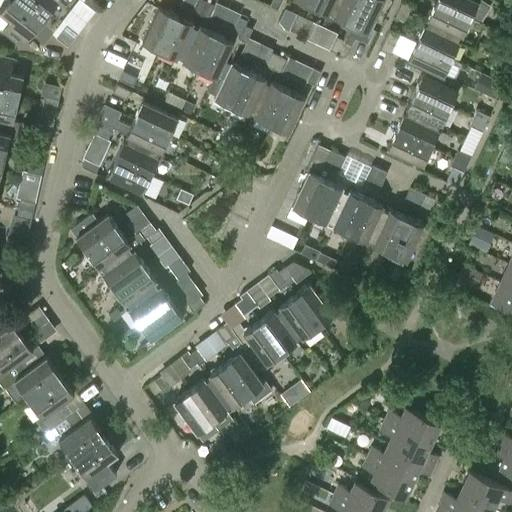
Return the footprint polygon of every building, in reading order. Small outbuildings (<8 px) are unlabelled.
[(21,48),(44,18),(21,0),(8,0),(0,11),(0,12),(9,20),(0,31),(21,48)] [(21,0),(44,18),(58,0),(57,0),(21,0)] [(84,0),(83,1),(95,10),(100,3),(96,0),(84,0)] [(200,15),(206,1),(203,0),(197,0),(192,11),(200,15)] [(271,0),(271,2),(269,5),(277,9),(281,0),(271,0)] [(312,0),(311,5),(328,13),(329,11),(328,10),(332,0),(312,0)] [(351,24),(361,0),(332,0),(328,10),(329,11),(335,14),(333,16),(351,24)] [(345,57),(351,43),(356,33),(369,40),(374,28),(371,26),(382,0),(361,0),(351,24),(343,40),(337,53),(345,57)] [(482,0),(434,0),(434,1),(470,18),(480,22),(491,5),(482,0)] [(206,1),(200,15),(207,18),(214,5),(206,1)] [(416,7),(403,1),(399,9),(412,15),(416,7)] [(426,18),(429,19),(444,26),(441,33),(456,40),(457,40),(459,34),(462,35),(470,18),(434,1),(426,18)] [(159,49),(176,14),(158,6),(141,41),(159,49)] [(408,23),(412,15),(399,9),(395,17),(408,23)] [(176,14),(159,49),(176,57),(177,55),(176,55),(183,39),(191,43),(198,28),(197,27),(192,25),(193,22),(176,14)] [(297,14),(295,17),(290,27),(298,31),(305,17),(297,14)] [(232,30),(240,33),(244,25),(245,25),(247,20),(239,16),(232,30)] [(312,21),(305,17),(298,31),(306,35),(312,21)] [(424,24),(415,41),(451,58),(459,41),(457,40),(456,40),(441,33),(444,26),(429,19),(426,25),(424,24)] [(72,39),(77,33),(78,32),(66,23),(61,30),(72,39)] [(176,55),(177,55),(183,58),(182,60),(199,68),(216,33),(198,25),(197,27),(198,28),(191,43),(183,39),(176,55)] [(252,28),(245,25),(244,25),(240,33),(238,38),(246,42),(252,28)] [(380,49),(393,55),(397,47),(395,46),(400,34),(390,29),(384,41),(380,49)] [(67,46),(72,39),(61,30),(55,37),(67,46)] [(230,64),(229,64),(224,61),(233,41),(216,33),(199,68),(215,76),(215,75),(223,79),(230,64)] [(337,53),(343,40),(336,36),(329,49),(337,53)] [(443,73),(451,58),(415,41),(407,58),(427,68),(424,74),(424,75),(439,81),(443,73)] [(272,69),(279,55),(271,52),(264,65),(272,69)] [(0,94),(17,98),(23,75),(10,72),(13,58),(0,55),(0,94)] [(279,55),(272,69),(280,73),(287,59),(279,55)] [(231,105),(248,69),(231,61),(229,64),(230,64),(223,79),(215,75),(215,76),(207,91),(215,94),(214,97),(231,105)] [(314,84),(320,71),(313,67),(306,81),(314,84)] [(270,83),(269,83),(264,80),(265,77),(248,69),(231,105),(248,113),(249,111),(248,110),(255,95),(263,98),(270,83)] [(136,78),(123,71),(119,79),(133,86),(136,78)] [(424,75),(424,74),(422,72),(414,90),(449,106),(457,89),(455,88),(459,81),(443,73),(439,81),(424,75)] [(480,77),(475,89),(496,99),(501,88),(480,77)] [(271,124),(288,88),(271,80),(269,83),(270,83),(263,98),(255,95),(248,110),(249,111),(255,113),(254,116),(271,124)] [(130,91),(116,84),(113,92),(126,99),(130,91)] [(305,96),(288,88),(271,124),(288,132),(305,96)] [(449,106),(414,90),(406,107),(408,108),(409,107),(424,114),(420,122),(436,129),(436,128),(439,122),(441,123),(449,106)] [(0,117),(12,120),(17,98),(0,94),(0,117)] [(44,95),(42,104),(57,107),(58,99),(44,95)] [(194,104),(185,99),(181,108),(190,112),(194,104)] [(134,117),(169,134),(177,117),(142,100),(134,117)] [(117,122),(122,110),(100,101),(95,113),(117,122)] [(55,115),(57,107),(42,104),(40,112),(55,115)] [(409,107),(408,108),(405,114),(403,112),(395,130),(430,146),(438,129),(436,128),(436,129),(420,122),(424,114),(409,107)] [(473,117),(486,123),(489,115),(477,109),(473,117)] [(19,122),(12,120),(0,117),(0,155),(4,157),(9,135),(16,136),(19,122)] [(115,123),(101,117),(97,125),(111,131),(115,123)] [(126,134),(128,136),(128,135),(144,142),(140,149),(155,157),(156,156),(158,150),(161,151),(169,134),(134,117),(126,134)] [(482,131),(486,123),(473,117),(469,125),(482,131)] [(107,139),(111,131),(97,125),(94,132),(107,139)] [(430,146),(395,130),(387,147),(422,163),(430,146)] [(115,157),(150,174),(158,157),(156,156),(155,157),(140,149),(144,142),(128,135),(128,136),(125,141),(123,140),(115,157)] [(331,166),(337,153),(329,149),(323,163),(331,166)] [(453,157),(467,164),(471,155),(457,149),(453,157)] [(244,167),(249,157),(240,153),(235,163),(244,167)] [(345,156),(337,153),(331,166),(339,170),(345,156)] [(142,191),(150,174),(115,157),(107,175),(142,191)] [(463,171),(467,164),(453,157),(450,165),(463,171)] [(85,158),(82,166),(95,172),(99,165),(85,158)] [(27,171),(41,174),(43,166),(29,162),(27,171)] [(379,168),(371,164),(365,178),(373,181),(379,168)] [(387,171),(379,168),(373,181),(381,185),(387,171)] [(309,214),(325,178),(308,170),(291,206),(309,214)] [(342,186),(325,178),(309,214),(326,222),(327,219),(326,219),(333,204),(341,207),(348,192),(347,191),(341,189),(342,186)] [(411,204),(418,190),(410,186),(404,200),(411,204)] [(193,194),(181,188),(177,198),(189,203),(193,194)] [(326,219),(327,219),(333,222),(332,225),(349,233),(365,197),(348,189),(347,191),(348,192),(341,207),(333,204),(326,219)] [(425,194),(418,190),(411,204),(419,207),(425,194)] [(383,205),(365,197),(349,233),(366,241),(367,238),(366,238),(373,222),(381,226),(388,211),(387,210),(381,208),(383,205)] [(33,210),(35,201),(20,198),(18,207),(33,210)] [(130,220),(142,211),(137,204),(125,213),(130,220)] [(31,218),(33,210),(18,207),(16,215),(31,218)] [(366,238),(367,238),(373,241),(372,243),(389,251),(406,216),(388,208),(387,210),(388,211),(381,226),(373,222),(366,238)] [(107,213),(98,220),(91,212),(69,228),(87,251),(118,228),(107,213)] [(423,224),(406,216),(389,251),(406,259),(423,224)] [(155,229),(150,222),(138,231),(144,238),(146,236),(155,229)] [(158,227),(155,229),(146,236),(144,238),(149,245),(163,234),(158,227)] [(118,228),(87,251),(98,267),(100,265),(100,264),(113,254),(118,261),(132,251),(131,250),(128,245),(130,244),(118,228)] [(477,229),(469,246),(487,253),(494,237),(477,229)] [(298,237),(289,233),(284,244),(292,248),(298,237)] [(7,252),(22,255),(24,246),(10,243),(7,252)] [(100,264),(100,265),(104,270),(102,272),(113,287),(145,264),(133,249),(131,250),(132,251),(118,261),(113,254),(100,264)] [(184,263),(179,256),(167,264),(172,272),(184,263)] [(189,270),(184,263),(172,272),(177,278),(189,270)] [(511,264),(508,263),(499,281),(511,287),(511,264)] [(124,303),(126,301),(126,300),(140,290),(144,297),(158,287),(158,286),(154,281),(156,280),(145,264),(113,287),(124,303)] [(284,266),(278,271),(277,271),(284,280),(283,280),(286,284),(294,279),(284,266)] [(277,285),(283,280),(284,280),(277,271),(278,271),(276,268),(268,274),(277,285)] [(511,287),(499,281),(490,300),(511,310),(511,287)] [(294,294),(317,326),(333,315),(309,283),(294,294)] [(139,323),(171,300),(160,285),(158,286),(158,287),(144,297),(140,290),(126,300),(126,301),(130,306),(128,308),(139,323)] [(239,295),(241,298),(248,307),(248,306),(250,309),(257,304),(246,289),(239,295)] [(302,337),(317,326),(294,294),(279,305),(280,308),(281,307),(291,321),(284,326),(294,339),(295,339),(300,335),(302,337)] [(193,312),(205,303),(199,296),(187,305),(193,312)] [(460,318),(466,305),(446,296),(440,309),(460,318)] [(243,314),(250,309),(248,306),(248,307),(241,298),(235,303),(243,314)] [(171,300),(139,323),(151,338),(182,315),(171,300)] [(25,311),(30,319),(43,311),(37,303),(25,311)] [(258,320),(281,352),(297,341),(295,339),(294,339),(284,326),(291,321),(281,307),(280,308),(275,311),(273,309),(258,320)] [(0,343),(18,330),(4,311),(0,314),(0,343)] [(36,327),(48,319),(43,311),(30,319),(36,327)] [(281,352),(258,320),(243,332),(266,363),(281,352)] [(225,341),(232,336),(223,324),(216,329),(225,341)] [(18,330),(0,343),(0,371),(0,372),(0,384),(3,388),(15,380),(25,372),(16,360),(32,349),(18,330)] [(25,372),(15,380),(24,393),(21,396),(24,401),(60,375),(38,344),(32,349),(16,360),(25,372)] [(196,362),(198,365),(206,359),(196,348),(189,352),(189,353),(196,362)] [(189,367),(196,362),(189,353),(189,352),(187,350),(180,355),(189,367)] [(265,380),(262,382),(239,351),(224,363),(247,394),(254,403),(272,389),(265,380)] [(209,374),(210,376),(211,376),(221,389),(215,394),(225,408),(225,407),(231,403),(232,406),(247,394),(224,363),(209,374)] [(163,391),(169,386),(160,374),(154,379),(161,388),(163,391)] [(60,375),(24,401),(28,406),(32,403),(41,416),(36,420),(44,432),(66,416),(58,405),(74,394),(60,375)] [(188,389),(212,421),(227,409),(225,407),(225,408),(215,394),(221,389),(211,376),(210,376),(205,380),(204,378),(188,389)] [(161,388),(154,379),(147,384),(154,393),(161,388)] [(300,397),(291,385),(280,393),(289,406),(300,397)] [(212,421),(188,389),(173,400),(196,432),(212,421)] [(362,394),(357,405),(364,408),(369,397),(362,394)] [(389,409),(384,419),(430,440),(439,421),(405,405),(401,414),(389,409)] [(44,432),(53,444),(59,440),(68,453),(64,456),(68,461),(104,434),(90,415),(83,420),(75,409),(66,416),(44,432)] [(426,449),(430,440),(384,419),(380,429),(392,434),(388,443),(433,465),(438,454),(426,449)] [(511,435),(501,430),(496,440),(511,447),(511,435)] [(118,454),(104,434),(68,461),(72,466),(76,463),(94,489),(116,473),(108,461),(118,454)] [(511,447),(496,440),(491,450),(503,456),(499,465),(511,471),(511,447)] [(428,475),(433,465),(388,443),(384,451),(372,445),(367,456),(413,478),(417,469),(428,475)] [(404,497),(413,478),(367,456),(362,466),(374,471),(370,480),(404,497)] [(9,478),(23,467),(15,457),(1,468),(9,478)] [(511,489),(469,470),(460,489),(494,505),(498,497),(510,502),(511,498),(511,489)] [(338,484),(334,494),(372,511),(380,511),(388,496),(355,480),(350,489),(338,484)] [(461,511),(491,511),(494,505),(460,489),(457,497),(445,491),(440,502),(461,511)] [(83,494),(58,511),(82,511),(92,505),(83,494)] [(372,511),(334,494),(329,504),(341,509),(339,511),(372,511)] [(461,511),(440,502),(435,511),(461,511)]
